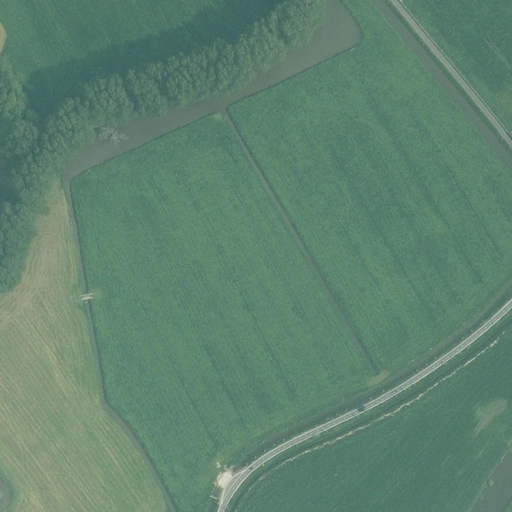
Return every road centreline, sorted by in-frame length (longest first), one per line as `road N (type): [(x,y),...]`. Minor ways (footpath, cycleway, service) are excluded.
road 1 (unclassified): [(219,511),(250,464),(411,383),(511,302)]
road 2 (unclassified): [(511,146),(391,0)]
